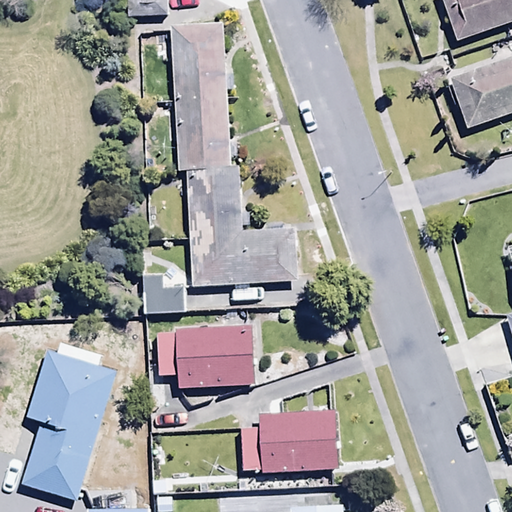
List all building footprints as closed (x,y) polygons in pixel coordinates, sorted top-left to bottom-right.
[(168,23),(167,0),(130,0),(130,23),(168,23)] [(511,28),(511,0),(447,0),(443,2),(459,48),(511,28)] [(189,178),(232,174),(225,30),(173,33),(181,178),(189,178)] [(511,66),(453,87),(470,138),(511,123),(511,66)] [(232,174),(189,178),(195,295),(299,289),(297,238),(244,240),(241,174),(232,174)] [(142,283),(144,321),(189,319),(188,294),(166,295),(165,282),(142,283)] [(255,333),(159,337),(161,384),(181,383),(182,395),(258,391),(255,333)] [(79,510),(120,379),(101,373),(105,361),(64,349),(60,361),(49,357),(28,426),(42,430),(23,492),(79,510)] [(244,434),(245,479),(342,476),(340,418),(264,421),(264,433),(244,434)]
